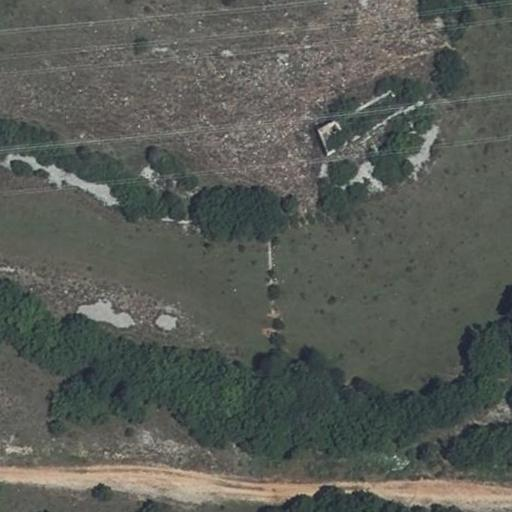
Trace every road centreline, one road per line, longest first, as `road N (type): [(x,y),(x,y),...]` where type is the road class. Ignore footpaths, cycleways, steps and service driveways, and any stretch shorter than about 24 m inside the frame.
road 1 (track): [(0,337),(385,439),(511,384)]
road 2 (track): [(0,476),(511,500)]
